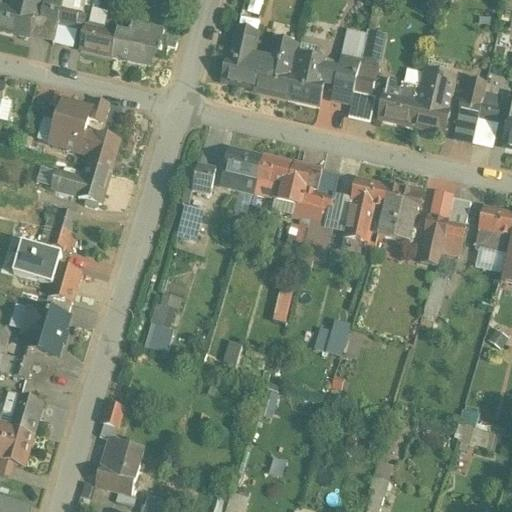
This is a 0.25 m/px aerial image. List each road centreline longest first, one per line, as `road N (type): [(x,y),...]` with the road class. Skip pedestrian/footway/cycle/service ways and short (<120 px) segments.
road 1 (residential): [(176,115),(59,511)]
road 2 (residential): [(176,115),(511,188)]
road 3 (residential): [(0,68),(176,115)]
